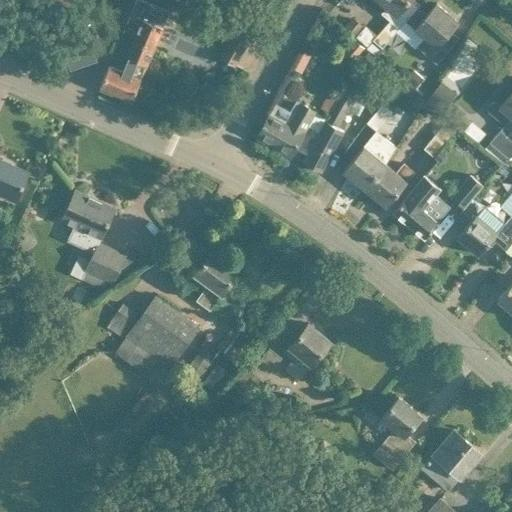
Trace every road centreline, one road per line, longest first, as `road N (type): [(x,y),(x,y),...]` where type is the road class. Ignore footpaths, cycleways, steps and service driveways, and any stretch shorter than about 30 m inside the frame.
road 1 (tertiary): [(511,389),(329,233),(217,164)]
road 2 (tertiary): [(217,164),(0,69)]
road 3 (residential): [(217,164),(304,0)]
